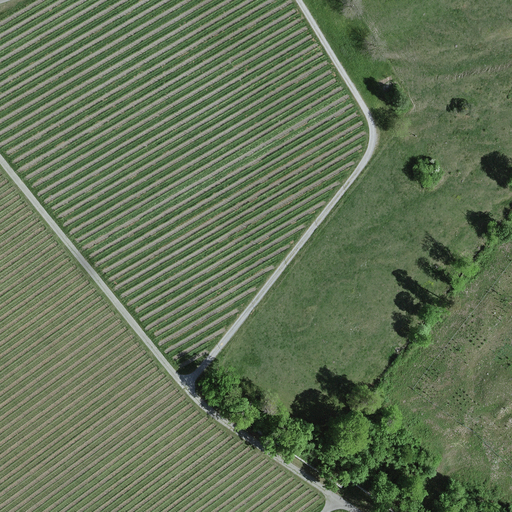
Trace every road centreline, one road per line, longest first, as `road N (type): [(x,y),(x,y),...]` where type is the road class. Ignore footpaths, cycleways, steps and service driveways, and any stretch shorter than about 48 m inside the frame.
road 1 (track): [(355,511),(206,410),(0,159)]
road 2 (track): [(185,387),(369,152),(368,115),(298,0)]
